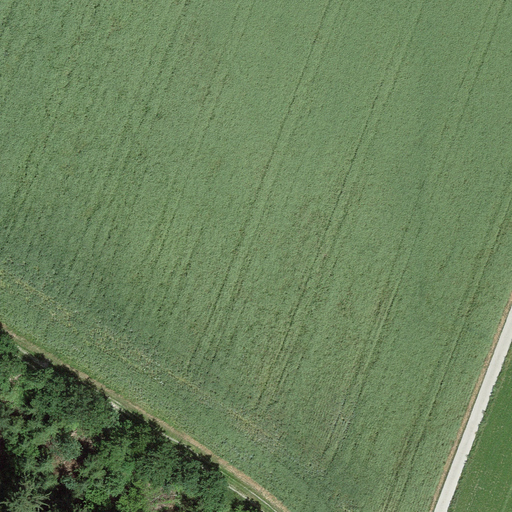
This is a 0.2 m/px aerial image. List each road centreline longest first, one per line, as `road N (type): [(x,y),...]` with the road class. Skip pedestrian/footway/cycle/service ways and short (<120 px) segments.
road 1 (track): [(270,511),(0,337)]
road 2 (track): [(436,511),(511,313)]
